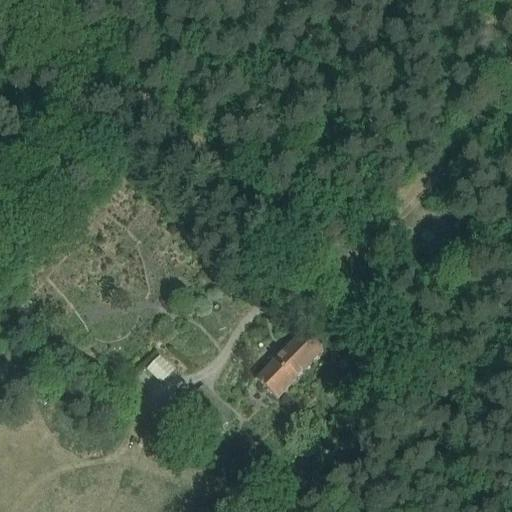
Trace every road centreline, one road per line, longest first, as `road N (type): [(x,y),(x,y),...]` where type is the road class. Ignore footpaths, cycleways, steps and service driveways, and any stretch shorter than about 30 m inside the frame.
road 1 (track): [(0,0),(511,439)]
road 2 (track): [(511,100),(328,281)]
